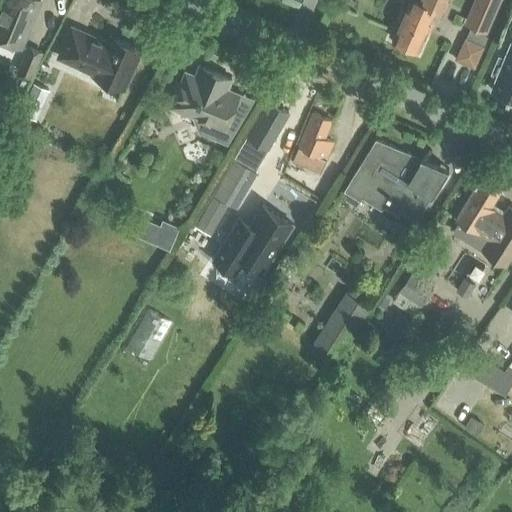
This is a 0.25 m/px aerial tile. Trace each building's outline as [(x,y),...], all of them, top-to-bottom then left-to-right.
[(0,0),(0,39),(18,46),(36,0),(0,0)] [(392,38),(417,49),(436,7),(443,10),(447,0),(408,0),(406,7),(401,5),(396,18),(400,19),(392,38)] [(480,0),(471,23),(486,29),(498,0),(480,0)] [(140,48),(116,38),(112,46),(70,27),(57,56),(92,72),(91,74),(123,87),(140,48)] [(486,46),(465,36),(455,58),(476,68),(486,46)] [(497,74),(491,89),(511,97),(511,39),(504,57),(499,55),(492,72),(497,74)] [(18,72),(30,77),(41,51),(29,46),(18,72)] [(187,70),(173,104),(207,118),(201,132),(231,144),(253,109),(224,96),(231,78),(202,65),(198,75),(187,70)] [(34,84),(28,99),(43,105),(49,90),(34,84)] [(265,99),(232,157),(253,170),(286,111),(265,99)] [(290,158),(318,171),(332,141),(321,136),(329,119),(311,111),(290,158)] [(374,134),(347,187),(364,196),(366,192),(386,202),(388,199),(403,207),(405,203),(422,211),(450,157),(374,134)] [(232,157),(213,190),(234,203),(254,170),(253,170),(232,157)] [(511,207),(509,205),(504,213),(494,207),(490,203),(499,188),(480,176),(454,217),(459,220),(452,231),(506,265),(511,254),(511,207)] [(211,233),(228,204),(212,195),(196,224),(211,233)] [(239,216),(213,257),(236,272),(244,258),(262,269),(292,223),(263,204),(251,223),(248,222),(240,217),(239,216)] [(398,290),(400,291),(393,301),(412,313),(419,303),(421,305),(435,283),(424,276),(438,256),(426,248),(398,290)] [(465,279),(458,290),(469,297),(476,286),(465,279)] [(335,356),(367,305),(344,290),(312,341),(335,356)] [(154,358),(174,318),(148,305),(127,345),(154,358)] [(412,318),(401,311),(375,346),(385,353),(412,318)] [(511,381),(511,373),(483,357),(473,374),(505,393),(511,381)] [(422,448),(442,421),(424,408),(404,436),(422,448)]
